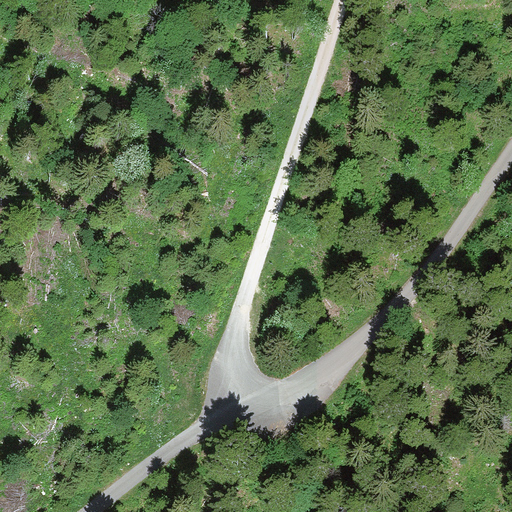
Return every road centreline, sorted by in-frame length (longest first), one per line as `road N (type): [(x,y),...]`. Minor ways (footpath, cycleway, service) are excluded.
road 1 (unclassified): [(511,150),(417,284),(364,336),(192,437),(88,511)]
road 2 (track): [(242,411),(236,330),(342,0)]
